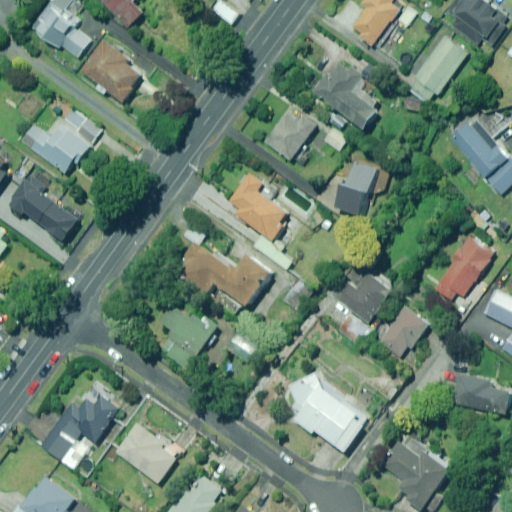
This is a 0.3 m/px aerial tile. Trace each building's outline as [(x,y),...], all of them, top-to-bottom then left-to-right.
[(92,6),(82,0),(54,0),(34,30),(62,50),(63,48),(81,60),(93,41),(76,30),(92,6)] [(137,0),(102,0),(131,29),(147,14),(135,2),(137,0)] [(398,0),(368,0),(365,4),(371,8),(357,26),(364,32),(361,37),(376,48),(404,11),(395,5),(398,0)] [(241,15),(221,1),(214,11),(233,25),(241,15)] [(420,15),(411,8),(401,22),(410,28),(420,15)] [(472,56),(448,39),(419,79),(443,96),(472,56)] [(146,76),(107,42),(82,70),(102,87),(99,89),(107,96),(111,92),(125,105),(138,91),(135,89),(146,76)] [(371,80),(341,58),(316,93),(369,132),(387,106),(364,90),(371,80)] [(373,65),(369,71),(384,82),(388,75),(373,65)] [(105,132),(76,112),(55,140),(35,126),(24,143),(69,175),(81,159),(85,161),(105,132)] [(301,123),(288,113),(267,143),(293,163),(320,127),(306,117),(301,123)] [(337,117),(332,123),(343,132),(348,126),(337,117)] [(511,163),(499,149),(471,117),(449,137),(502,196),(511,187),(511,163)] [(349,142),(334,130),(325,141),(341,153),(349,142)] [(0,141),(0,216),(62,260),(97,209),(0,141)] [(390,173),(351,162),(346,182),(338,209),(365,216),(375,181),(387,184),(390,173)] [(278,240),(287,228),(284,226),(292,214),(262,193),(268,185),(254,175),(234,203),(244,210),(240,216),(265,233),(254,248),(289,273),(296,263),(282,254),(288,247),(278,240)] [(210,234),(193,223),(184,236),(197,244),(187,259),(192,262),(181,277),(210,297),(218,285),(251,308),(276,273),(247,253),(237,266),(222,256),(220,259),(202,246),(210,234)] [(9,234),(0,227),(0,269),(1,268),(0,267),(0,261),(11,246),(3,241),(9,234)] [(495,253),(469,236),(434,289),(453,302),(458,294),(465,299),(495,253)] [(395,292),(355,264),(342,283),(331,298),(371,326),(395,292)] [(511,297),(498,290),(486,315),(511,328),(511,335),(503,353),(511,357),(511,297)] [(222,326),(185,301),(168,327),(175,332),(162,352),(192,371),(222,326)] [(431,326),(406,309),(382,345),(402,359),(410,348),(414,351),(431,326)] [(257,354),(238,344),(232,354),(251,365),(257,354)] [(349,403),(350,401),(319,374),(294,389),(302,403),(298,408),(306,414),(300,422),(318,435),(320,431),(350,454),(374,421),(349,403)] [(493,383),(460,375),(454,404),(507,416),(511,393),(511,392),(492,388),(493,383)] [(123,409),(104,397),(98,406),(89,400),(82,411),(73,405),(45,448),(77,470),(90,450),(96,442),(99,444),(123,409)] [(182,456),(140,426),(120,454),(162,485),(182,456)] [(442,463),(448,455),(421,436),(412,449),(404,443),(387,468),(408,482),(402,491),(412,497),(409,502),(424,511),(425,511),(454,471),(442,463)] [(226,492),(206,477),(193,494),(191,491),(175,511),(219,511),(223,507),(217,503),(226,492)] [(46,478),(21,511),(69,511),(77,501),(46,478)]
